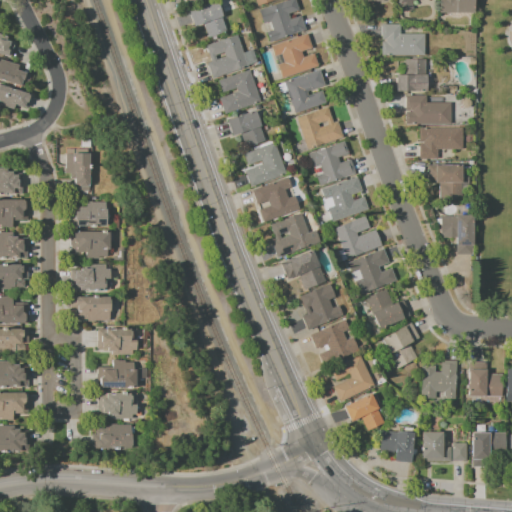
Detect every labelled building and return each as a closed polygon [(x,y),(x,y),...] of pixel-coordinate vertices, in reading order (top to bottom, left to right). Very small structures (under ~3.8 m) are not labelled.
[(281,0),(259,8),(256,0),(281,0)] [(293,0),(296,0),(300,11),(289,15),(291,20),(302,17),(307,31),(271,44),(268,34),(274,31),(271,23),(265,25),(260,11),(293,0)] [(398,0),(423,0),(416,1),(417,3),(413,3),(414,11),(401,13),(398,0)] [(475,0),(475,15),(441,15),(441,0),(475,0)] [(210,40),(205,26),(196,29),(190,13),(218,3),(229,33),(210,40)] [(426,57),(383,57),(383,26),(402,26),(402,36),(426,36),(426,57)] [(12,58),(0,54),(0,34),(9,37),(8,42),(16,45),(12,58)] [(309,34),(314,48),(303,52),(305,58),(316,54),(320,67),(285,80),(280,66),(286,63),(283,55),(277,57),(274,47),(309,34)] [(239,37),(249,67),(214,79),(209,65),(213,63),(207,47),(239,37)] [(29,89),(0,80),(0,60),(20,67),(18,72),(33,77),(29,89)] [(428,93),(397,93),(398,76),(406,76),(406,61),(427,61),(427,76),(428,76),(428,93)] [(327,104),(297,115),(286,84),(321,71),(326,87),(308,93),(310,97),(323,93),(327,104)] [(261,103),(226,115),(221,100),(239,94),(237,90),(224,94),(220,83),(250,72),(261,103)] [(0,85),(32,96),(28,109),(16,105),(15,110),(0,105),(0,85)] [(452,126),(407,126),(407,114),(413,114),(413,113),(407,113),(407,97),(428,97),(428,105),(452,105),(452,126)] [(329,109),(335,125),(339,123),(344,139),(309,151),(298,119),(329,109)] [(266,143),(248,149),(242,134),(234,137),(228,122),(257,112),(262,128),(261,128),(266,143)] [(439,161),(421,161),(421,146),(424,146),(424,144),(420,144),(420,130),(463,130),(463,151),(439,151),(439,161)] [(357,175),(321,188),(318,177),(324,175),(321,166),(313,169),(308,156),(346,143),(350,155),(339,159),(341,165),(352,161),(357,175)] [(276,144),(287,175),(252,189),(246,173),(264,166),(263,162),(250,167),(245,155),(276,144)] [(90,193),(76,193),(76,181),(72,181),(72,175),(66,175),(66,170),(67,170),(67,156),(74,156),(74,155),(91,155),(90,193)] [(463,167),(463,184),(462,184),(462,201),(440,201),(440,185),(429,185),(429,167),(463,167)] [(24,196),(0,196),(0,170),(9,170),(9,173),(14,173),(14,176),(24,176),(24,196)] [(289,179),(293,189),(286,191),(289,200),(296,197),(301,211),(265,224),(261,212),(271,208),(269,202),(259,206),(254,192),(289,179)] [(370,211),(334,223),(329,211),(327,212),(323,201),(326,200),(323,191),(358,179),(363,193),(353,196),(355,202),(366,199),(370,211)] [(0,201),(30,201),(30,215),(29,215),(29,222),(14,222),(14,229),(9,229),(9,228),(2,228),(2,226),(0,226),(0,201)] [(108,228),(71,228),(71,213),(80,213),(80,209),(88,209),(88,203),(93,203),(93,204),(107,204),(107,211),(108,211),(108,228)] [(302,215),(309,235),(317,232),(321,244),(279,259),(273,244),(277,242),(271,226),(302,215)] [(383,247),(349,261),(336,229),(366,217),(371,229),(358,234),(359,238),(377,231),(383,247)] [(442,218),(473,217),(474,247),(473,247),(474,256),(458,256),(458,246),(459,246),(458,239),(445,240),(445,236),(443,236),(442,218)] [(111,234),(111,251),(108,251),(108,258),(100,258),(100,260),(88,260),(88,254),(73,254),(73,234),(111,234)] [(30,260),(0,260),(0,235),(15,235),(15,239),(19,239),(19,240),(30,240),(30,260)] [(397,282),(362,296),(357,283),(364,281),(361,273),(354,275),(350,264),(385,250),(391,264),(380,269),(382,274),(393,270),(397,282)] [(282,265),(313,252),(327,283),(306,292),(300,277),(289,281),(282,265)] [(30,266),(30,281),(25,281),(25,282),(26,282),(26,289),(13,289),(13,291),(5,291),(5,290),(0,290),(0,266),(22,266),(30,266)] [(111,271),(112,292),(73,292),(73,272),(83,272),(83,269),(88,269),(88,266),(107,266),(107,271),(111,271)] [(331,286),(336,299),(330,302),(334,309),(340,307),(344,318),(309,332),(303,318),(308,315),(301,298),(331,286)] [(405,302),(412,318),(381,331),(373,315),(374,315),(367,300),(387,291),(394,305),(405,302)] [(29,304),(29,311),(30,311),(30,325),(0,325),(0,300),(2,300),(2,298),(9,298),(9,297),(14,298),(14,304),(29,304)] [(111,299),(111,301),(112,302),(112,313),(111,313),(111,322),(97,322),(97,323),(89,323),(89,321),(76,321),(76,314),(72,313),(72,299),(80,299),(111,299)] [(312,336),(346,321),(351,330),(344,333),(348,342),(354,339),(360,352),(326,368),(321,355),(330,351),(328,345),(318,350),(312,336)] [(419,360),(399,370),(390,357),(392,356),(382,340),(412,324),(421,340),(410,345),(419,360)] [(30,331),(30,345),(26,345),(26,353),(13,353),(13,355),(5,355),(0,355),(0,331),(22,331),(30,331)] [(132,331),(138,331),(138,344),(138,352),(134,352),(134,356),(114,356),(114,353),(109,353),(109,351),(98,351),(98,343),(99,343),(99,331),(132,331)] [(376,387),(342,404),(334,388),(352,380),(350,376),(337,382),(331,371),(361,357),(376,387)] [(135,364),(135,372),(137,371),(137,389),(98,389),(100,369),(114,368),(114,361),(120,361),(120,362),(127,362),(127,364),(135,364)] [(458,363),(457,401),(446,401),(446,394),(437,394),(437,400),(423,400),(423,393),(424,374),(423,373),(423,367),(437,367),(437,373),(442,374),(443,362),(458,363)] [(30,369),(29,389),(0,388),(0,363),(15,363),(15,366),(20,366),(20,369),(30,369)] [(503,376),(504,399),(470,397),(472,374),(470,374),(471,363),(488,364),(488,372),(490,371),(490,376),(503,376)] [(0,394),(30,395),(30,408),(30,415),(14,415),(14,422),(9,422),(2,422),(2,420),(0,420),(0,394)] [(138,395),(138,416),(133,416),(134,421),(114,421),(114,417),(109,417),(109,414),(99,415),(98,407),(99,407),(99,395),(138,395)] [(372,395),(380,410),(378,411),(385,425),(369,433),(362,419),(352,423),(345,408),(372,395)] [(132,427),(133,450),(102,450),(93,450),(94,436),(98,436),(97,428),(111,428),(111,426),(119,426),(119,427),(132,427)] [(31,433),(31,441),(30,441),(30,454),(0,453),(0,427),(15,428),(15,431),(20,431),(21,433),(31,433)] [(384,432),(399,434),(399,433),(415,435),(412,464),(396,463),(397,454),(381,452),(384,432)] [(423,434),(444,435),(445,449),(452,449),(452,463),(423,463),(423,459),(425,459),(423,434)] [(473,435),(491,435),(508,435),(508,456),(493,457),(493,461),(491,462),(491,468),(474,469),(473,459),(475,459),(473,435)] [(468,445),(468,463),(454,463),(454,445),(468,445)]
